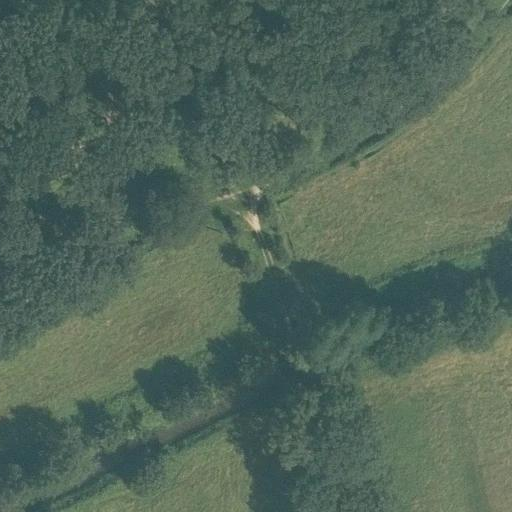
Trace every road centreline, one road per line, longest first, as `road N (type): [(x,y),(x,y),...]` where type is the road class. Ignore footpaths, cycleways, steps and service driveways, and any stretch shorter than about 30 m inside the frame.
road 1 (track): [(239,196),(357,511)]
road 2 (track): [(506,0),(366,130),(239,196)]
road 3 (track): [(239,196),(53,274),(0,305)]
